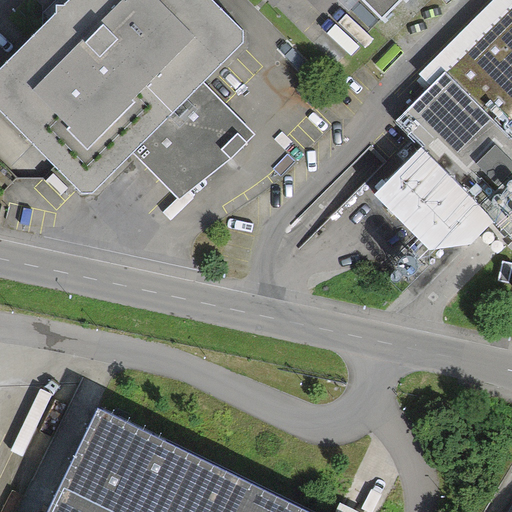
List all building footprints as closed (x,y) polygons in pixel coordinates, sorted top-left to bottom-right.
[(244,49),(245,39),(206,0),(77,0),(68,10),(55,9),(57,19),(0,74),(0,111),(82,196),(95,195),(136,152),(209,83),(244,49)] [(364,0),(386,21),(406,0),(364,0)] [(511,8),(397,123),(421,147),(374,195),(432,253),(472,250),(499,222),(511,235),(511,8)] [(209,83),(136,152),(182,198),(234,160),(259,134),(209,83)] [(97,405),(47,511),(314,511),(100,407),(97,405)]
